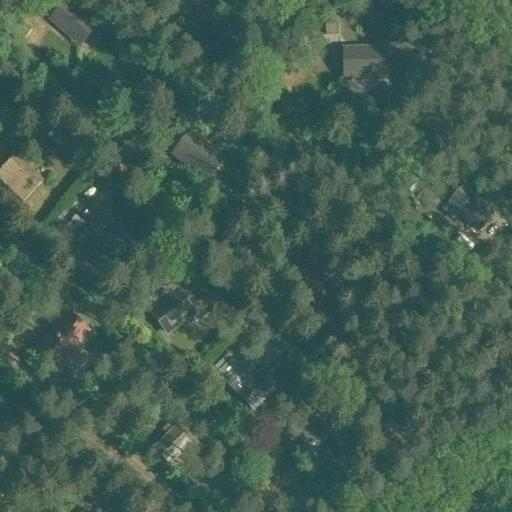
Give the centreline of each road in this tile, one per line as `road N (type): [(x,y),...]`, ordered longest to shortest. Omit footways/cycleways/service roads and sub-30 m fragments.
road 1 (track): [(492,500),(438,444),(399,428),(260,315),(211,240),(0,63)]
road 2 (track): [(179,511),(0,351)]
